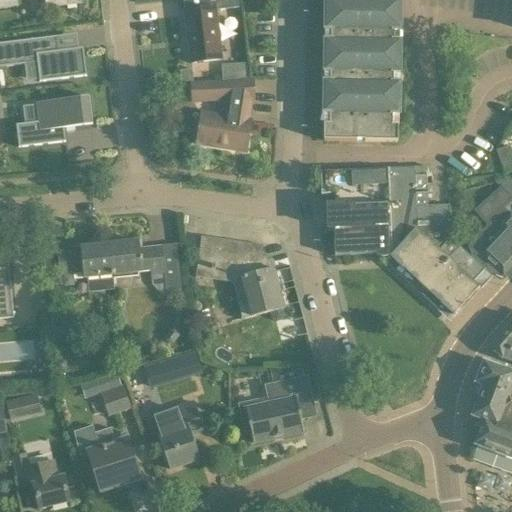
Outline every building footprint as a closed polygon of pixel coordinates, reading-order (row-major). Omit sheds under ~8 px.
[(0,0),(0,9),(17,7),(16,0),(27,0),(45,0),(47,9),(81,5),(79,0),(0,0)] [(182,0),(191,64),(220,61),(214,12),(239,9),(238,0),(182,0)] [(511,0),(325,0),(323,142),(356,142),(364,142),(364,143),(380,143),(397,143),(398,36),(398,0),(511,0)] [(55,37),(0,44),(0,68),(35,64),(38,83),(85,77),(82,57),(78,58),(77,49),(57,52),(55,37)] [(245,65),(238,65),(238,80),(246,80),(245,65)] [(195,136),(195,140),(198,141),(197,145),(199,146),(199,144),(243,151),(243,153),(244,153),(249,124),(248,123),(251,100),(253,100),(252,82),(191,85),(192,103),(194,103),(194,102),(216,101),(220,106),(218,123),(201,121),(201,124),(197,124),(197,126),(196,130),(195,133),(195,136)] [(91,126),(88,98),(35,104),(37,123),(16,125),(19,149),(64,143),(63,129),(91,126)] [(496,151),(504,175),(511,172),(511,155),(509,147),(496,151)] [(390,258),(387,178),(387,170),(343,172),(343,194),(334,194),(334,208),(327,208),(327,230),(333,230),(334,257),(363,256),(375,256),(384,260),(390,258)] [(472,284),(485,270),(470,257),(450,238),(448,206),(427,207),(426,176),(413,177),(413,170),(388,171),(391,258),(389,259),(454,318),(480,290),(472,284)] [(511,177),(494,183),(499,188),(473,211),(486,226),(467,247),(470,257),(485,270),(490,265),(503,277),(511,266),(511,216),(505,210),(511,201),(511,177)] [(110,242),(110,245),(108,245),(112,276),(150,272),(151,282),(164,280),(166,294),(181,292),(176,247),(162,249),(161,247),(139,250),(138,242),(123,244),(123,240),(120,238),(112,239),(110,242)] [(231,284),(240,321),(283,310),(273,270),(268,271),(262,246),(201,238),(195,279),(231,284)] [(56,253),(59,276),(82,274),(83,279),(112,276),(108,245),(80,249),(80,254),(71,255),(71,251),(56,253)] [(0,320),(13,319),(8,263),(0,263),(0,320)] [(511,320),(488,348),(502,360),(511,363),(511,320)] [(194,353),(142,368),(149,390),(201,375),(194,353)] [(482,387),(471,417),(483,422),(473,446),(477,447),(477,448),(511,460),(511,374),(499,369),(489,365),(484,363),(482,363),(474,385),(482,387)] [(301,368),(271,372),(272,380),(303,376),(301,368)] [(100,395),(108,418),(131,410),(123,387),(121,387),(117,375),(100,382),(104,393),(100,395)] [(314,417),(306,379),(265,387),(269,405),(257,407),(256,402),(239,406),(244,432),(249,431),(252,445),(303,434),(300,420),(314,417)] [(6,405),(10,422),(41,415),(36,397),(6,405)] [(198,461),(188,435),(203,430),(194,404),(163,415),(168,429),(158,433),(171,471),(198,461)] [(139,481),(126,441),(124,433),(113,437),(110,429),(94,435),(92,427),(73,434),(79,457),(90,459),(101,493),(139,481)] [(63,478),(58,479),(54,461),(28,467),(25,456),(11,459),(18,489),(31,486),(37,511),(69,504),(63,478)] [(480,508),(510,508),(511,475),(480,474),(480,508)]
